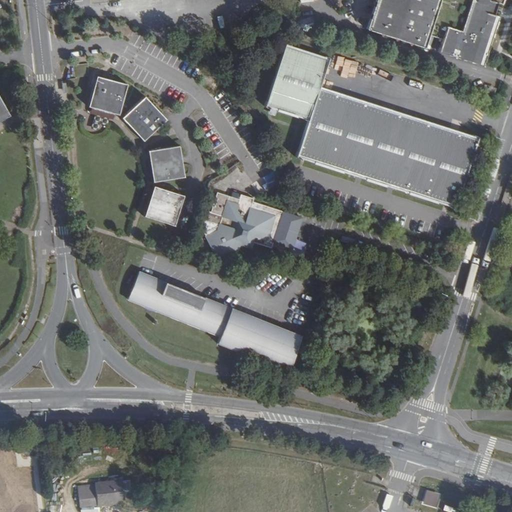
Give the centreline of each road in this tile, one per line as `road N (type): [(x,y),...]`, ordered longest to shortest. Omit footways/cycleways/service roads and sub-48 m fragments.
road 1 (unclassified): [(416,442),(511,147)]
road 2 (secondary): [(151,401),(163,412),(411,456)]
road 3 (tertiary): [(65,249),(36,0)]
road 4 (secondary): [(416,442),(326,418),(173,398)]
road 5 (unknown): [(482,237),(311,178)]
road 6 (unknown): [(511,88),(350,27)]
